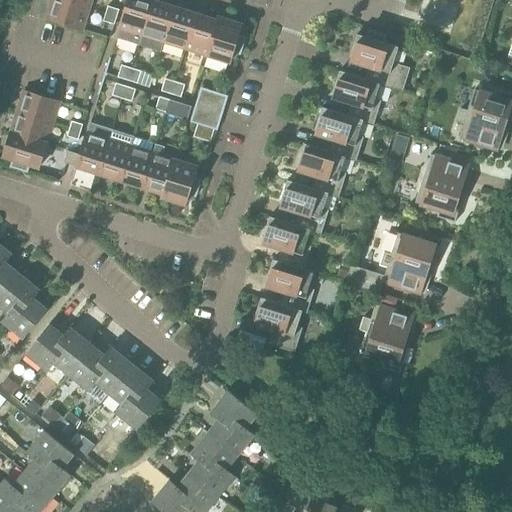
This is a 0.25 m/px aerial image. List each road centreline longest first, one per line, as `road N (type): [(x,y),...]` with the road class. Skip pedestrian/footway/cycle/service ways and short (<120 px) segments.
road 1 (unclassified): [(349,446),(456,476),(456,432),(511,253)]
road 2 (residential): [(222,255),(302,0)]
road 3 (residential): [(203,374),(173,358),(42,232),(45,200)]
road 4 (residential): [(222,255),(45,200)]
road 5 (residential): [(0,113),(20,47),(95,73)]
road 6 (residential): [(203,374),(234,292),(237,267),(222,255)]
